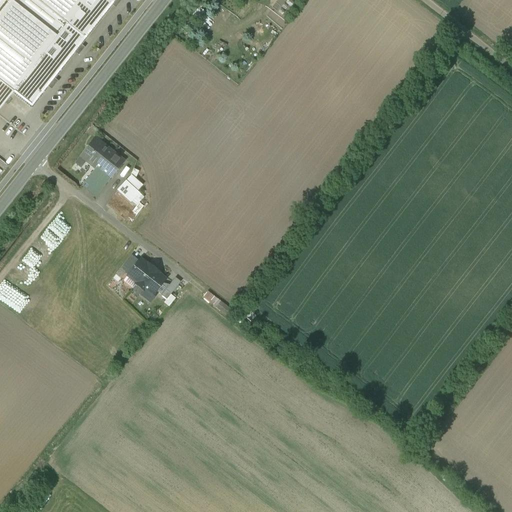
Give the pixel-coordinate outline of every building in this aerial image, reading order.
[(0,0),(0,109),(14,93),(32,107),(49,85),(50,85),(53,81),(53,79),(75,51),(77,51),(80,47),(80,45),(113,4),(114,4),(116,0),(0,0)] [(124,162),(95,139),(81,156),(96,168),(82,185),(96,197),(124,162)] [(134,222),(146,207),(142,203),(147,198),(140,192),(146,186),(134,175),(111,202),(134,222)] [(130,258),(124,266),(129,270),(135,262),(130,258)] [(148,265),(147,266),(140,260),(128,275),(137,283),(136,284),(144,290),(145,289),(153,295),(165,280),(158,274),(159,273),(148,265)] [(128,270),(123,266),(120,270),(124,274),(128,270)] [(171,294),(166,290),(161,295),(167,300),(171,294)] [(210,292),(206,298),(218,307),(222,302),(210,292)]
